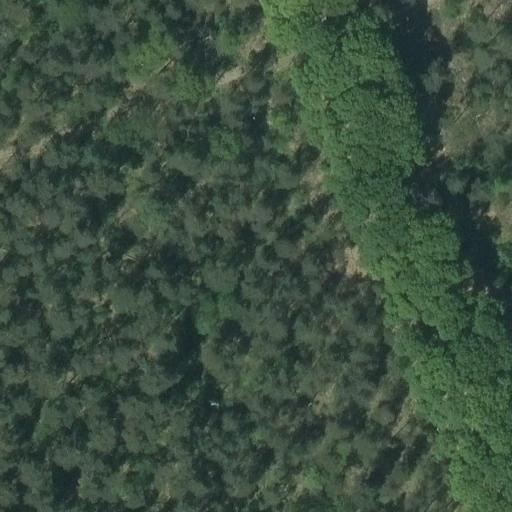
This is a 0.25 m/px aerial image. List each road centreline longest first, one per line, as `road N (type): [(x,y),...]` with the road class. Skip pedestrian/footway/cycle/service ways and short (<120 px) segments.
road 1 (track): [(504,511),(335,46)]
road 2 (track): [(335,46),(0,158)]
